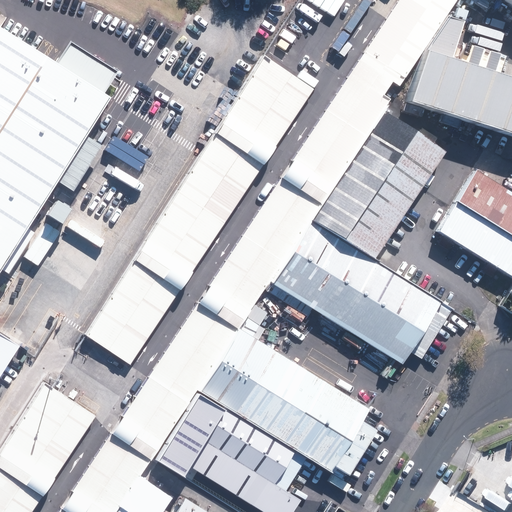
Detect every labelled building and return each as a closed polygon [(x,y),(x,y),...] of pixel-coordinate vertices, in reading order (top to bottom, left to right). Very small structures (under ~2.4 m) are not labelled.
[(458,0),(397,0),(280,175),(322,203),(383,111),(458,0)] [(453,18),(429,50),(413,101),(511,131),(511,75),(452,56),(463,21),(453,18)] [(0,261),(108,91),(0,23),(0,261)] [(313,88),(263,56),(249,77),(212,134),(262,166),(313,88)] [(446,155),(383,111),(322,203),(311,220),(372,262),(446,155)] [(262,166),(212,134),(130,260),(179,292),(262,166)] [(437,231),(511,277),(511,191),(476,169),(437,231)] [(322,203),(280,175),(193,306),(232,333),(266,284),(311,220),(322,203)] [(372,262),(311,220),(266,284),(395,372),(439,308),(372,262)] [(179,292),(130,260),(84,331),(132,363),(179,292)] [(114,511),(232,333),(193,306),(58,511),(114,511)] [(0,331),(0,377),(21,345),(0,331)] [(364,418),(237,331),(195,392),(322,479),(364,418)] [(52,387),(46,383),(0,454),(0,511),(27,511),(92,413),(52,387)] [(290,459),(219,411),(199,440),(270,488),(290,459)] [(270,488),(199,440),(181,467),(246,511),(295,511),(299,507),(270,488)] [(200,511),(181,500),(172,511),(200,511)]
